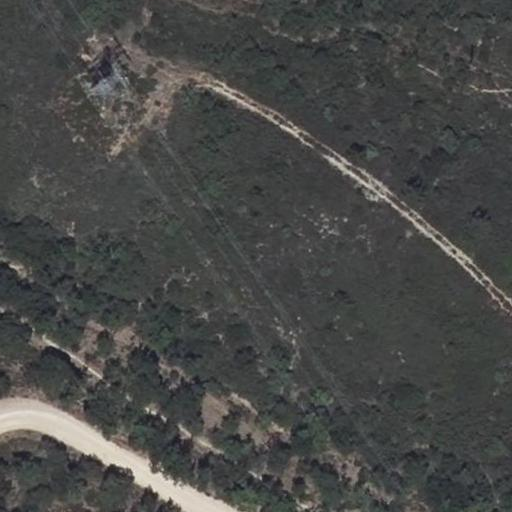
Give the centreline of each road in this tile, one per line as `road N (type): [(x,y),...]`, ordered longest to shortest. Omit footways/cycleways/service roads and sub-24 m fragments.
road 1 (track): [(173,64),(293,129),(385,194),(511,313)]
road 2 (track): [(0,424),(20,414),(42,421),(214,511)]
